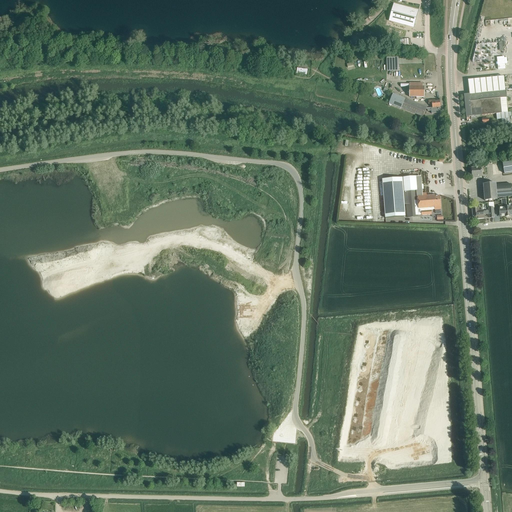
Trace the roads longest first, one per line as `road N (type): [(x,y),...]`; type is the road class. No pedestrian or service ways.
road 1 (unclassified): [(0,490),(280,499),(484,480)]
road 2 (tertiary): [(484,480),(463,229)]
road 3 (tertiary): [(463,229),(451,50)]
